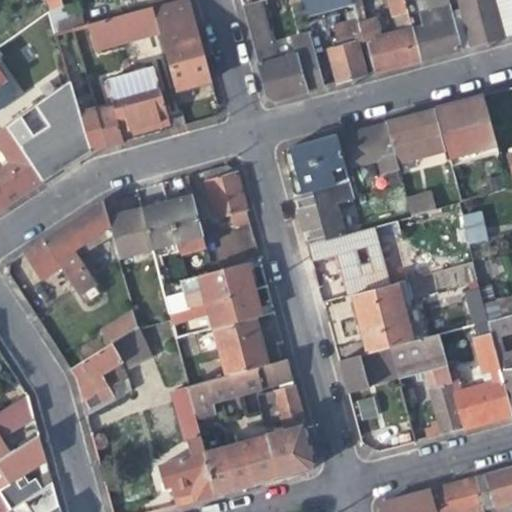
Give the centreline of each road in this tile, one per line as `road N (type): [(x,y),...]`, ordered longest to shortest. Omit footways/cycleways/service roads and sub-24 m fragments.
road 1 (residential): [(349,488),(239,130)]
road 2 (residential): [(511,54),(239,130)]
road 3 (residential): [(239,130),(92,168),(0,241)]
road 4 (residential): [(86,511),(54,385),(0,310)]
road 5 (residential): [(349,488),(369,475),(511,435)]
road 6 (residential): [(239,130),(206,0)]
